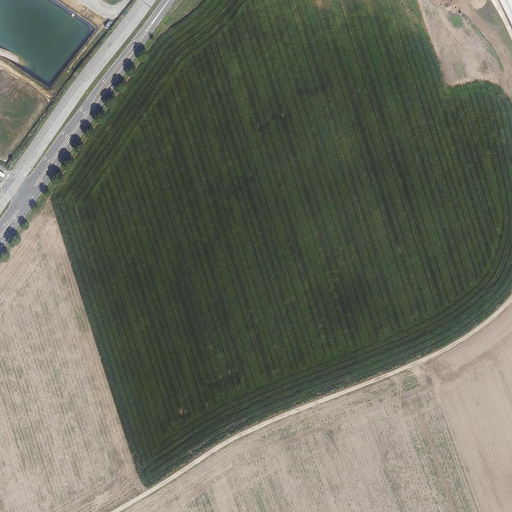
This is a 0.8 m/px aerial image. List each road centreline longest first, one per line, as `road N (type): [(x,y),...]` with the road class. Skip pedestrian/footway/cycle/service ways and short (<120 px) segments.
road 1 (track): [(113,511),(241,434),(439,351),(511,294)]
road 2 (primary): [(0,248),(166,2)]
road 3 (primary): [(166,2),(0,227)]
